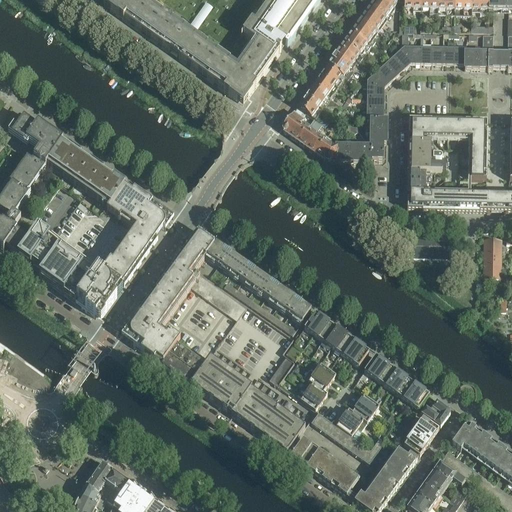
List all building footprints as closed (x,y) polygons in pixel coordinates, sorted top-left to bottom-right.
[(108,0),(108,1),(103,8),(110,12),(117,18),(167,54),(168,53),(169,54),(173,57),(191,31),(188,29),(187,28),(147,0),(108,0)] [(191,31),(173,57),(178,60),(179,61),(179,62),(229,98),(229,97),(236,103),(242,106),(243,107),(247,101),(252,94),(252,95),(280,55),(279,55),(281,53),(278,51),(282,45),(285,47),(318,0),(271,0),(245,37),(261,48),(246,70),(196,35),(191,31)] [(378,0),(375,0),(365,15),(373,21),(372,23),(382,29),(395,11),(393,10),(378,0)] [(378,0),(393,10),(397,5),(404,5),(404,0),(378,0)] [(404,14),(421,14),(420,0),(404,0),(404,5),(404,14)] [(437,0),(420,0),(421,14),(437,14),(437,0)] [(454,0),(437,0),(437,14),(437,18),(454,19),(454,14),(454,0)] [(471,0),(454,0),(454,14),(454,19),(471,19),(471,15),(471,0)] [(488,15),(488,13),(488,0),(471,0),(471,15),(488,15)] [(501,13),(500,0),(488,0),(488,13),(501,13)] [(511,12),(511,0),(500,0),(501,13),(508,13),(511,12)] [(365,15),(351,35),(369,47),(372,49),(377,42),(374,40),(382,29),(372,23),(373,21),(365,15)] [(351,35),(339,51),(357,64),(360,66),(372,49),(369,47),(351,35)] [(420,36),(420,40),(420,52),(420,67),(432,67),(432,59),(430,59),(431,52),(430,52),(422,52),(423,37),(420,36)] [(482,50),(492,50),(493,38),(483,38),(482,50)] [(453,52),(453,46),(453,43),(447,43),(447,48),(445,48),(445,46),(442,45),(442,52),(442,68),(454,68),(454,59),(453,59),(453,52)] [(404,51),(395,60),(405,71),(410,67),(412,67),(412,64),(407,58),(407,57),(407,45),(405,45),(405,51),(404,51)] [(420,67),(420,52),(409,52),(409,45),(407,45),(407,57),(407,58),(412,64),(412,67),(420,67)] [(431,45),(430,52),(431,52),(430,59),(432,59),(432,67),(442,68),(442,52),(433,52),(433,45),(431,45)] [(454,68),(464,68),(465,54),(465,52),(455,52),(456,46),(453,46),(453,52),(453,59),(454,59),(454,68)] [(339,51),(327,68),(345,81),(348,83),(352,76),(350,74),(357,64),(339,51)] [(474,54),(465,54),(464,68),(464,72),(487,72),(488,54),(479,54),(479,52),(474,51),(474,54)] [(492,73),(499,73),(500,57),(492,56),(492,53),(488,53),(488,54),(487,72),(487,74),(492,74),(492,73)] [(511,53),(507,53),(507,57),(500,57),(499,73),(507,73),(507,74),(511,74),(511,73),(511,72),(511,53)] [(395,60),(390,55),(388,57),(393,62),(387,67),(391,72),(390,73),(396,79),(405,71),(395,60)] [(385,69),(378,75),(388,87),(396,79),(390,73),(391,72),(387,67),(382,62),(380,64),(385,69)] [(327,68),(312,89),(326,99),(330,102),(345,81),(327,68)] [(363,85),(363,88),(373,88),(374,87),(380,93),(383,94),(383,91),(388,87),(378,75),(368,84),(368,85),(363,85)] [(363,88),(363,90),(367,90),(367,101),(383,101),(383,94),(380,93),(374,87),(373,88),(363,88)] [(312,89),(297,110),(316,123),(326,109),(341,109),(336,106),(330,102),(326,99),(312,89)] [(367,103),(367,111),(383,112),(383,101),(364,101),(363,101),(363,103),(367,103)] [(368,123),(370,123),(383,123),(383,112),(367,111),(363,111),(363,114),(367,114),(367,123),(368,123)] [(294,115),(286,125),(302,137),(309,128),(303,123),(304,122),(294,115)] [(23,120),(19,118),(8,134),(27,147),(29,145),(40,153),(32,163),(44,171),(46,167),(60,148),(63,144),(37,126),(36,128),(23,120)] [(321,123),(326,127),(329,122),(324,119),(321,123)] [(297,144),(306,150),(316,136),(322,128),(313,122),(309,128),(302,137),(297,144)] [(368,147),(370,147),(374,147),(383,147),(386,147),(387,123),(383,123),(370,123),(368,123),(368,132),(365,132),(365,136),(368,136),(368,147)] [(407,197),(407,213),(497,215),(511,215),(511,124),(510,125),(487,124),(409,123),(408,142),(427,142),(448,142),(447,198),(407,197)] [(282,130),(283,134),(297,144),(302,137),(286,125),(282,130)] [(347,134),(353,135),(354,137),(359,133),(356,130),(349,128),(347,134)] [(306,150),(315,157),(321,149),(320,148),(325,142),(326,140),(319,135),(317,137),(316,136),(306,150)] [(337,165),(337,149),(337,147),(337,146),(334,146),(334,145),(326,140),(325,142),(320,148),(321,149),(315,157),(327,165),(337,165)] [(337,147),(337,149),(337,165),(359,166),(359,150),(359,147),(350,147),(350,145),(345,145),(345,147),(337,147)] [(438,157),(432,151),(430,149),(430,146),(427,146),(426,146),(408,146),(407,175),(434,176),(446,176),(446,161),(440,160),(438,157)] [(359,150),(359,166),(374,166),(374,163),(374,147),(370,147),(368,147),(359,147),(359,150)] [(374,147),(374,163),(382,163),(383,147),(374,147)] [(60,148),(46,167),(53,172),(64,180),(76,188),(87,196),(98,204),(108,210),(106,213),(107,214),(107,213),(116,219),(132,231),(101,275),(119,288),(122,289),(121,290),(124,292),(158,243),(155,242),(163,230),(166,232),(174,221),(168,217),(164,214),(134,193),(130,190),(129,190),(128,190),(127,190),(126,191),(124,190),(125,188),(126,189),(126,188),(72,150),(71,150),(71,149),(70,149),(69,149),(68,149),(67,150),(66,150),(66,151),(65,151),(60,148)] [(44,171),(32,163),(27,159),(9,184),(11,186),(26,196),(28,198),(30,196),(28,194),(44,171)] [(434,187),(434,176),(407,175),(407,186),(434,187)] [(26,196),(11,186),(0,202),(0,214),(7,220),(9,221),(11,222),(12,221),(28,198),(26,196)] [(407,186),(407,196),(427,196),(434,196),(434,195),(434,187),(407,186)] [(23,212),(16,221),(28,230),(34,221),(23,212)] [(5,252),(17,260),(28,245),(29,244),(28,243),(26,246),(14,237),(15,234),(21,227),(12,221),(11,222),(9,221),(7,220),(2,228),(0,226),(0,252),(3,254),(5,252)] [(38,231),(29,244),(28,245),(17,260),(17,261),(15,263),(22,267),(23,265),(29,269),(27,271),(75,306),(95,320),(96,321),(97,321),(97,322),(98,322),(99,322),(100,322),(101,322),(102,321),(103,321),(103,320),(117,301),(114,300),(121,290),(122,289),(119,288),(101,275),(101,276),(38,231)] [(197,379),(205,368),(189,356),(176,347),(180,342),(162,329),(190,291),(227,317),(236,324),(246,310),(237,304),(195,274),(206,259),(215,246),(203,237),(200,235),(198,233),(121,339),(126,342),(131,346),(154,363),(161,368),(162,368),(174,376),(186,385),(193,376),(197,379)] [(457,240),(406,239),(406,260),(456,261),(457,240)] [(501,242),(484,242),(484,262),(500,262),(501,242)] [(206,259),(230,276),(239,263),(215,246),(206,259)] [(484,282),(500,282),(500,262),(484,262),(484,282)] [(230,276),(254,292),(263,279),(239,263),(230,276)] [(254,292),(278,309),(287,296),(263,279),(254,292)] [(224,290),(234,297),(237,292),(228,285),(224,290)] [(247,299),(237,292),(234,297),(244,304),(247,299)] [(310,313),(298,304),(287,296),(278,309),(301,326),(310,313)] [(244,304),(253,311),(257,306),(247,299),(244,304)] [(267,313),(257,306),(253,311),(263,318),(267,313)] [(263,318),(273,325),(276,320),(267,313),(263,318)] [(324,323),(315,317),(304,332),(313,339),(324,323)] [(273,325),(283,332),(286,327),(276,320),(273,325)] [(313,339),(322,345),(333,330),(324,323),(313,339)] [(296,334),(286,327),(283,332),(292,339),(296,334)] [(342,336),(333,330),(322,345),(331,351),(342,336)] [(331,351),(340,358),(351,342),(342,336),(331,351)] [(348,364),(359,350),(359,349),(351,342),(340,358),(348,364)] [(295,364),(302,354),(292,348),(286,357),(295,364)] [(369,356),(362,350),(359,349),(359,350),(348,364),(358,371),(369,356)] [(285,360),(269,383),(288,397),(289,395),(279,388),(284,380),(294,366),(285,360)] [(375,360),(363,375),(373,382),(384,366),(375,360)] [(204,398),(224,371),(210,361),(205,368),(197,379),(191,387),(195,390),(195,391),(200,395),(204,398)] [(329,386),(335,378),(315,364),(309,372),(329,386)] [(373,382),(382,388),(393,373),(384,366),(373,382)] [(237,381),(224,371),(204,398),(208,401),(213,405),(217,408),(237,381)] [(304,381),(307,383),(323,395),(329,386),(309,372),(304,381)] [(393,373),(382,388),(391,394),(402,379),(393,373)] [(402,379),(391,394),(399,401),(411,386),(402,379)] [(237,381),(217,408),(222,411),(227,414),(227,413),(229,411),(234,414),(250,392),(251,391),(246,387),(237,381)] [(307,383),(301,391),(321,406),(327,397),(323,395),(307,383)] [(411,386),(399,401),(408,407),(419,392),(411,386)] [(271,407),(253,433),(268,444),(272,447),(281,454),(286,457),(292,449),(305,431),(316,416),(293,399),(294,398),(284,390),(274,404),(271,407)] [(315,415),(321,406),(301,391),(295,400),(315,415)] [(232,416),(231,418),(236,421),(241,424),(241,425),(245,428),(263,402),(250,392),(234,414),(232,416)] [(408,407),(418,414),(429,399),(419,392),(408,407)] [(364,398),(358,407),(373,418),(379,409),(364,398)] [(263,402),(245,428),(249,431),(249,430),(254,434),(256,431),(260,435),(277,411),(278,412),(280,408),(279,408),(274,404),(271,407),(263,402)] [(449,413),(436,404),(431,412),(446,423),(450,417),(449,413)] [(352,415),(363,423),(363,424),(367,426),(371,429),(377,421),(373,418),(358,407),(352,415)] [(446,423),(431,412),(429,414),(426,411),(421,417),(440,431),(446,423)] [(348,412),(342,421),(357,432),(361,434),(367,426),(363,424),(363,423),(352,415),(348,412)] [(311,426),(316,430),(322,420),(318,417),(311,426)] [(391,426),(395,421),(391,418),(387,423),(391,426)] [(419,419),(413,428),(417,431),(432,442),(439,433),(423,422),(419,419)] [(316,430),(320,433),(327,424),(322,420),(316,430)] [(351,440),(357,432),(342,421),(336,430),(337,430),(342,434),(347,437),(351,440)] [(332,427),(327,424),(320,433),(325,437),(332,427)] [(330,440),(337,430),(336,430),(332,427),(325,437),(330,440)] [(451,448),(460,454),(461,454),(460,453),(463,449),(511,485),(511,459),(469,428),(465,429),(451,448)] [(377,433),(381,436),(383,438),(387,432),(383,429),(379,434),(377,433)] [(330,440),(335,444),(342,434),(337,430),(330,440)] [(432,442),(417,431),(410,440),(426,451),(432,442)] [(377,442),(381,436),(377,433),(373,439),(377,442)] [(335,444),(340,447),(347,437),(342,434),(335,444)] [(340,447),(345,451),(352,441),(351,440),(347,437),(340,447)] [(419,460),(426,451),(410,440),(404,449),(419,460)] [(345,451),(350,454),(357,444),(352,441),(345,451)] [(376,458),(385,446),(380,442),(375,448),(371,454),(371,455),(376,458)] [(358,483),(311,450),(302,443),(302,444),(296,452),(292,449),(286,457),(299,467),(305,471),(354,506),(357,501),(349,495),(357,483),(358,484),(358,483)] [(350,454),(354,457),(361,448),(357,444),(350,454)] [(366,451),(371,454),(375,448),(371,445),(366,451)] [(366,451),(361,448),(354,457),(359,461),(366,451)] [(371,454),(366,451),(359,461),(364,464),(371,455),(371,454)] [(399,454),(364,500),(360,498),(360,497),(357,501),(354,506),(362,511),(381,511),(418,462),(410,456),(407,460),(399,454)] [(440,465),(448,471),(455,460),(447,454),(440,465)] [(369,468),(376,458),(371,455),(364,464),(369,468)] [(448,471),(456,477),(463,466),(455,460),(448,471)] [(114,509),(122,498),(130,487),(112,474),(97,464),(81,486),(87,490),(97,497),(96,499),(100,501),(106,504),(114,509)] [(433,474),(449,486),(453,481),(461,487),(464,483),(464,482),(456,477),(448,471),(440,465),(433,474)] [(456,477),(464,482),(471,471),(463,466),(456,477)] [(471,471),(464,482),(464,483),(464,482),(472,488),(479,477),(471,471)] [(441,498),(449,486),(433,474),(425,486),(441,498)] [(472,488),(480,493),(488,483),(479,477),(472,488)] [(480,493),(488,499),(496,488),(488,483),(480,493)] [(432,510),(441,498),(425,486),(416,498),(432,510)] [(130,487),(122,498),(114,509),(112,511),(126,511),(130,507),(135,511),(138,507),(135,505),(142,496),(138,493),(130,487)] [(488,499),(496,505),(504,494),(496,488),(488,499)] [(79,502),(96,511),(99,511),(101,511),(106,504),(100,501),(96,499),(97,497),(87,490),(83,496),(79,502)] [(458,510),(466,498),(458,492),(449,504),(453,507),(458,510)] [(496,505),(504,510),(511,499),(504,494),(496,505)] [(149,511),(155,505),(147,499),(142,496),(135,505),(138,507),(135,511),(130,507),(126,511),(149,511)] [(416,498),(407,511),(409,511),(430,511),(432,510),(416,498)] [(79,502),(74,511),(95,511),(96,511),(79,502)]
